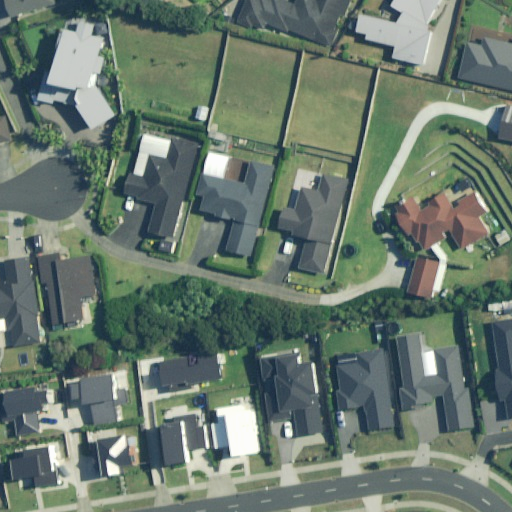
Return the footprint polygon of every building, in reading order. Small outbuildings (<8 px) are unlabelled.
[(60,4),(58,0),(10,0),(16,18),(60,4)] [(299,0),(298,4),(288,0),(274,0),(275,1),(271,0),(249,0),(240,24),(258,31),(259,27),(268,31),(270,26),(292,35),(293,32),(334,48),(341,31),(338,30),(341,23),(350,0),(299,0)] [(433,23),(445,0),(397,0),(394,6),(405,13),(402,23),(366,13),(360,32),(372,35),(370,39),(399,47),(396,57),(426,66),(438,24),(433,23)] [(109,28),(83,22),(81,32),(68,30),(59,72),(47,70),(40,100),(55,103),(55,101),(79,106),(95,130),(117,115),(97,84),(99,74),(100,72),(106,73),(109,58),(103,56),(109,28)] [(511,43),(487,38),(485,46),(470,42),(462,78),(511,89),(511,43)] [(209,108),(200,106),(197,119),(207,121),(209,108)] [(0,116),(0,142),(11,141),(7,115),(0,116)] [(171,140),(144,134),(135,173),(132,172),(126,196),(157,203),(151,231),(177,237),(199,145),(172,138),(171,140)] [(206,197),(203,209),(217,213),(216,215),(236,220),(228,250),(252,256),(275,167),(252,160),(245,184),(204,174),(198,195),(206,197)] [(286,208),(281,228),(293,232),(292,236),(308,240),(300,268),(326,274),(351,179),(324,172),(319,191),(302,187),(296,211),(286,208)] [(414,234),(420,243),(422,242),(428,251),(448,238),(445,234),(450,231),(463,251),(490,234),(479,216),(486,212),(474,193),(455,204),(446,191),(430,201),(432,205),(424,210),(415,195),(401,204),(403,208),(396,213),(410,236),(414,234)] [(64,261),(63,254),(40,258),(47,297),(51,296),(57,325),(88,320),(84,298),(99,295),(92,256),(64,261)] [(0,322),(6,321),(9,339),(13,338),(15,346),(40,342),(35,312),(42,311),(33,256),(6,261),(10,286),(0,287),(0,322)] [(442,263),(418,256),(408,291),(433,298),(442,263)] [(511,319),(492,323),(499,369),(495,370),(500,401),(503,400),(506,417),(511,415),(511,319)] [(419,333),(397,336),(407,406),(430,402),(429,398),(443,396),(448,431),(471,427),(460,347),(436,350),(440,376),(425,378),(419,333)] [(381,350),(358,353),(359,364),(339,367),(342,391),(337,392),(340,410),(366,406),(369,429),(392,426),(381,350)] [(216,354),(160,362),(163,385),(219,377),(216,354)] [(295,355),(261,359),(269,416),(293,413),(296,435),(322,431),(312,366),(297,368),(295,355)] [(110,377),(68,383),(71,401),(80,400),(81,405),(88,404),(91,426),(117,422),(110,377)] [(43,386),(5,391),(8,416),(14,415),(17,435),(39,432),(36,411),(47,410),(43,386)] [(252,406),(216,411),(223,458),(259,453),(252,406)] [(199,416),(160,421),(166,464),(184,461),(182,450),(204,447),(199,416)] [(124,427),(87,432),(90,450),(98,449),(102,478),(121,475),(120,465),(129,464),(124,427)] [(47,449),(23,452),(24,459),(10,461),(13,479),(35,476),(37,487),(57,484),(56,473),(51,474),(47,449)]
